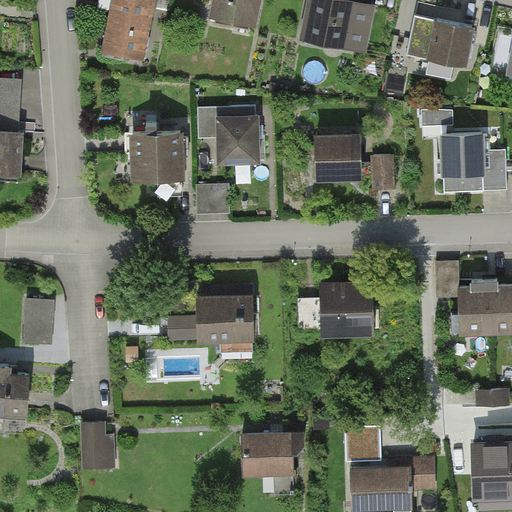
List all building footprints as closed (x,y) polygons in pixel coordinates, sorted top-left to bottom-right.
[(118,0),(109,53),(149,60),(160,0),(118,0)] [(266,0),(212,0),(209,17),(261,27),(266,0)] [(376,9),(330,0),(308,0),(302,35),(368,48),(376,9)] [(482,28),(418,15),(410,54),(474,68),(482,28)] [(0,137),(19,138),(23,81),(0,79),(0,137)] [(454,110),(422,111),(423,128),(455,127),(454,110)] [(266,113),(219,114),(221,169),(268,167),(266,113)] [(192,129),(137,131),(139,181),(193,179),(192,129)] [(484,134),(444,136),(447,195),(487,193),(485,154),(484,134)] [(368,136),(319,138),(320,179),(369,178),(368,136)] [(0,183),(26,185),(29,139),(19,138),(0,137),(0,183)] [(507,152),(485,154),(487,193),(510,192),(507,152)] [(394,156),(374,157),(375,192),(395,191),(394,156)] [(228,186),(197,187),(199,217),(229,215),(228,186)] [(439,295),(461,295),(461,258),(439,257),(439,295)] [(381,281),(324,283),(326,335),(382,333),(381,281)] [(511,284),(464,286),(465,335),(511,334),(511,284)] [(263,295),(201,297),(203,345),(264,343),(263,295)] [(58,301),(28,299),(25,342),(55,344),(58,301)] [(201,335),(201,310),(171,312),(172,336),(201,335)] [(39,370),(0,367),(0,415),(36,418),(39,370)] [(507,388),(477,389),(477,404),(507,403),(507,388)] [(117,423),(83,425),(86,470),(120,468),(117,423)] [(381,424),(347,425),(347,457),(381,456),(381,424)] [(294,432),(244,434),(246,472),(295,470),(294,432)] [(511,442),(474,443),(476,494),(511,492),(511,442)] [(414,465),(353,467),(354,509),(415,507),(414,465)]
